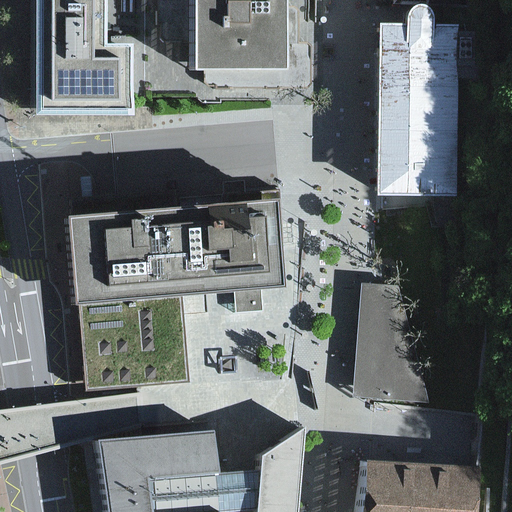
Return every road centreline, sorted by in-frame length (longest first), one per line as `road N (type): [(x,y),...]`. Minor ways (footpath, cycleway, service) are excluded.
road 1 (primary): [(0,193),(49,511)]
road 2 (residential): [(298,134),(0,155)]
